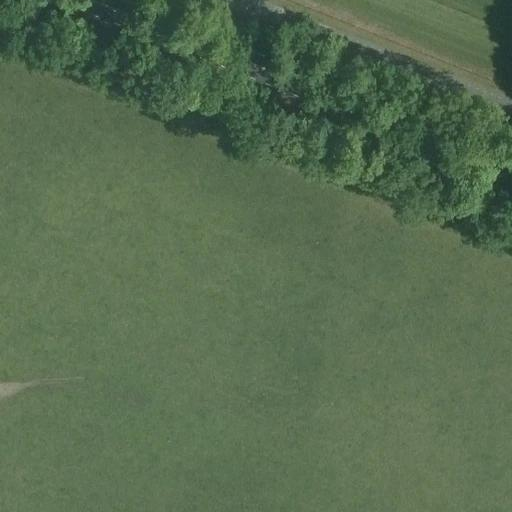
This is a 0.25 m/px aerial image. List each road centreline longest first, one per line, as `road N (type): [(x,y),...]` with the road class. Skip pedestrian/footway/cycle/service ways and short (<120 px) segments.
road 1 (primary): [(511,174),(81,0)]
road 2 (unclassified): [(511,107),(239,0)]
